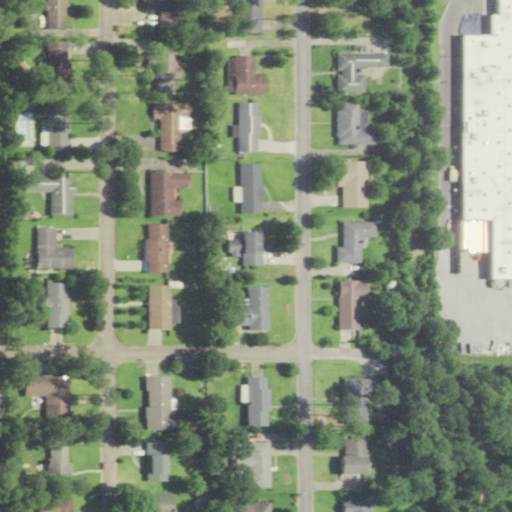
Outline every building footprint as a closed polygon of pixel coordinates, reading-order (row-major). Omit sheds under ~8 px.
[(66,0),(44,0),(45,30),(67,30),(66,0)] [(158,7),(158,31),(177,32),(177,0),(144,0),(144,7),(158,7)] [(261,34),(260,0),(233,0),(234,35),(261,34)] [(489,278),(511,278),(511,0),(496,0),(496,15),(488,15),(488,35),(461,35),(460,220),(489,220),(489,278)] [(64,42),(45,42),(45,77),(64,77),(64,42)] [(177,52),(155,52),(155,96),(177,96),(177,52)] [(336,94),(364,94),(364,70),(387,69),(387,53),(336,53),(336,94)] [(234,96),(264,96),(264,76),(253,76),(253,56),(234,56),(234,96)] [(336,145),(374,145),(374,132),(366,132),(366,112),(358,112),(358,102),(336,102),(336,145)] [(179,119),(189,119),(189,104),(152,104),(152,119),(159,119),(159,152),(180,152),(179,119)] [(237,104),(237,154),(258,154),(258,104),(237,104)] [(40,150),(67,150),(67,106),(45,106),(45,121),(40,121),(40,150)] [(336,188),(341,188),(341,208),(366,208),(366,162),(336,162),(336,188)] [(239,164),(239,214),(259,214),(259,164),(239,164)] [(179,200),(172,200),(172,190),(188,189),(188,173),(148,173),(148,217),(179,217),(179,200)] [(49,193),(49,216),(71,216),(71,176),(24,176),(24,193),(49,193)] [(360,238),(375,238),(374,222),(341,223),(341,248),(335,248),(335,264),(360,263),(360,238)] [(166,224),(144,224),(144,274),(166,274),(166,224)] [(72,270),(72,248),(54,248),(55,228),(36,228),(35,269),(72,270)] [(242,267),(260,267),(260,231),(242,231),(242,267)] [(238,242),(228,243),(229,255),(239,255),(238,242)] [(366,300),(366,281),(337,281),(337,331),(360,331),(360,300),(366,300)] [(66,328),(66,284),(44,284),(44,328),(66,328)] [(169,331),(169,286),(146,286),(146,331),(169,331)] [(267,288),(245,288),(245,301),(234,301),(234,330),(267,330),(267,288)] [(144,377),(144,431),(169,431),(169,377),(144,377)] [(23,397),(44,397),(44,421),(68,421),(68,378),(23,378),(23,397)] [(266,427),(266,378),(245,378),(245,427),(266,427)] [(342,425),(365,425),(365,391),(377,391),(377,380),(342,380),(342,425)] [(340,475),(363,475),(363,440),(340,440),(340,475)] [(267,443),(245,443),(245,454),(233,454),(233,471),(245,471),(245,490),(267,490),(267,443)] [(144,444),(144,483),(165,483),(165,444),(144,444)] [(67,448),(45,447),(45,493),(67,493),(67,448)] [(172,511),(172,496),(146,496),(145,511),(172,511)] [(69,511),(70,500),(37,501),(37,511),(69,511)] [(370,511),(370,502),(342,502),(341,511),(370,511)] [(267,511),(267,503),(236,503),(235,511),(267,511)]
